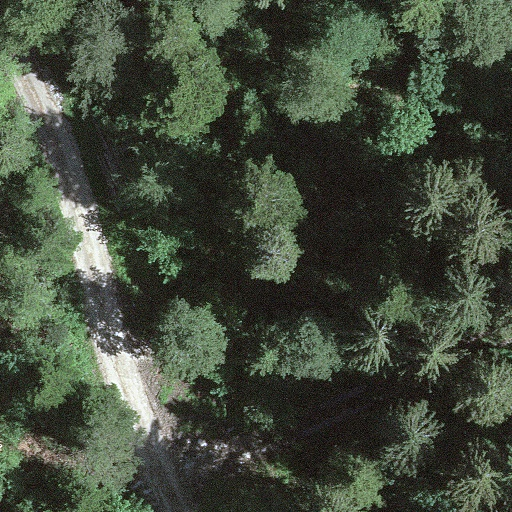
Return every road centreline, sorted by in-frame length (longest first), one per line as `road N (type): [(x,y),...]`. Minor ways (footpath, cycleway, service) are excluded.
road 1 (unclassified): [(0,12),(207,511)]
road 2 (track): [(192,474),(511,329)]
